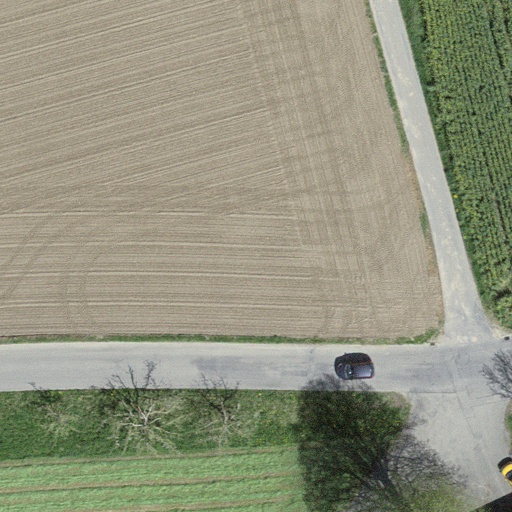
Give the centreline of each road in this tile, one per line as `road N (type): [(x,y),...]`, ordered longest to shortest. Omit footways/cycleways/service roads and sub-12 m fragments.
road 1 (unclassified): [(474,367),(0,372)]
road 2 (unclassified): [(474,367),(374,511)]
